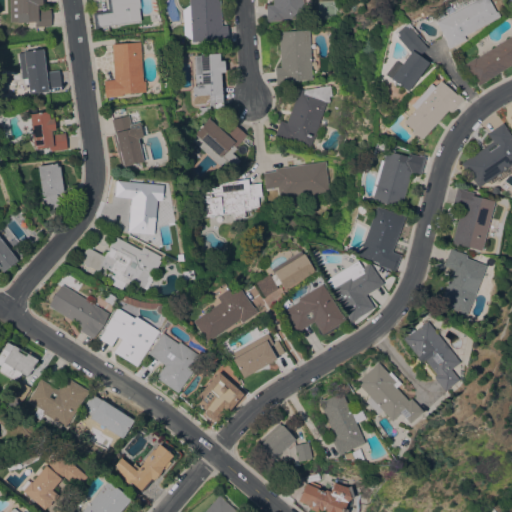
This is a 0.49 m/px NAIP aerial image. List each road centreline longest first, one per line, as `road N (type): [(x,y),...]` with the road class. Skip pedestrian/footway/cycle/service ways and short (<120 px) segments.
road 1 (residential): [(165,511),(248,411),(377,326),(404,289),(432,160),(455,122),(511,85)]
road 2 (residential): [(1,309),(80,213),(91,167),(70,0)]
road 3 (residential): [(214,454),(0,308)]
